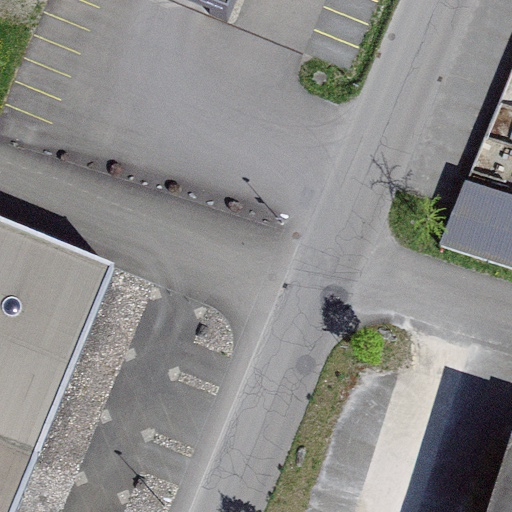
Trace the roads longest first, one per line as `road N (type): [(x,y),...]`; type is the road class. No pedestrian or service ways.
road 1 (residential): [(234,511),(444,0)]
road 2 (unknown): [(95,511),(182,301)]
